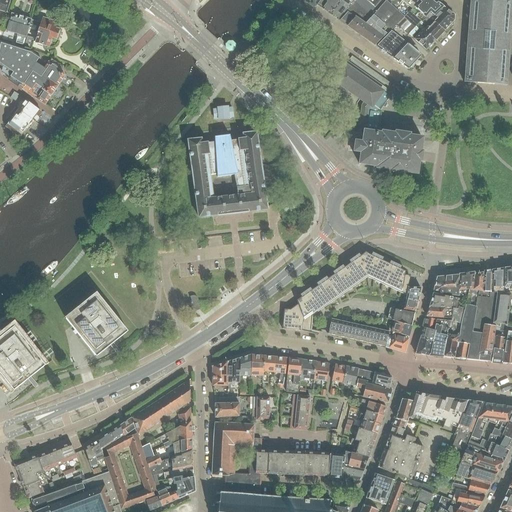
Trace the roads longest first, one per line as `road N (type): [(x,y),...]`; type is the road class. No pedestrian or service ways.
road 1 (residential): [(21,160),(160,22)]
road 2 (residential): [(287,0),(412,86),(450,95)]
road 3 (residential): [(201,511),(191,344)]
road 4 (unclassified): [(379,359),(272,341),(246,306)]
road 5 (secondary): [(371,226),(448,241),(511,242)]
road 6 (secondary): [(511,239),(377,209)]
road 7 (secondary): [(80,400),(191,344)]
road 8 (unclassified): [(403,375),(362,489)]
